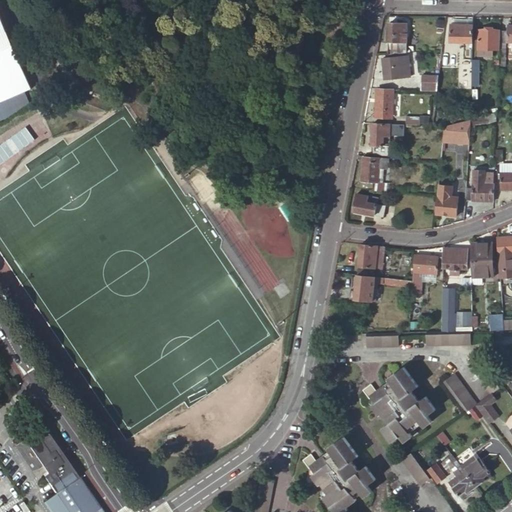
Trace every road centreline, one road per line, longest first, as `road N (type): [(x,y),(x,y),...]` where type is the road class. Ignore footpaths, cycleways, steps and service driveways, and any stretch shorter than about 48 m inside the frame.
road 1 (residential): [(373,4),(330,230)]
road 2 (residential): [(169,511),(276,432),(302,367)]
road 3 (residential): [(330,230),(437,238),(511,214)]
road 4 (tertiary): [(124,511),(46,389)]
road 5 (residential): [(330,230),(302,367)]
road 6 (residential): [(373,4),(511,8)]
